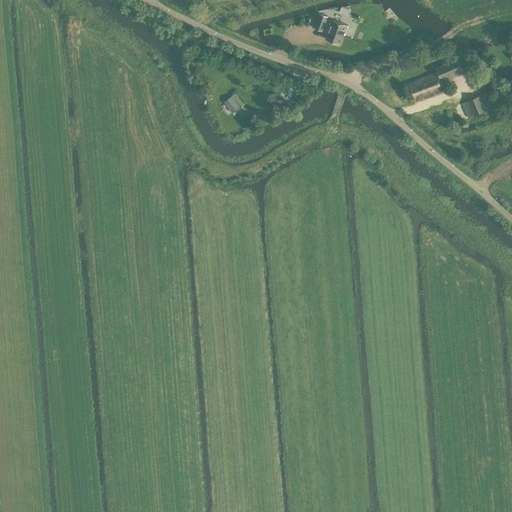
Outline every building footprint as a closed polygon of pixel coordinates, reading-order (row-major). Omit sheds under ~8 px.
[(345,8),(344,8),(342,7),(341,7),(341,8),(340,10),(339,12),(349,16),(351,10),(350,10),(346,8),(345,8)] [(319,13),(314,28),(322,31),(323,29),(328,31),(326,38),(340,43),(344,32),(347,33),(348,28),(346,27),(347,24),(333,19),(332,19),(328,18),(329,16),(319,13)] [(462,72),(458,60),(436,69),(438,72),(409,84),(416,102),(445,90),(441,80),(462,72)] [(488,91),(496,87),(490,75),(482,79),(488,91)] [(470,118),(494,107),(487,92),(463,103),(470,118)] [(231,96),(224,101),(232,113),(240,107),(244,104),(236,93),(231,96)] [(227,106),(220,110),(227,119),(228,120),(234,116),(227,106)]
